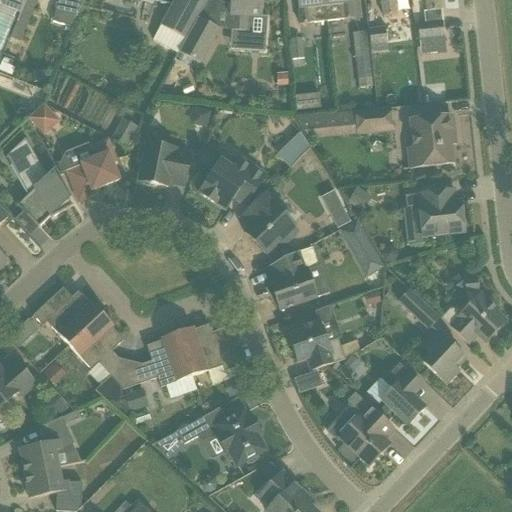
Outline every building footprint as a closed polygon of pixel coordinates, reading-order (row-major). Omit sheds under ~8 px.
[(0,0),(0,6),(2,7),(20,14),(26,0),(0,0)] [(35,0),(39,1),(39,0),(58,0),(56,12),(77,17),(83,0),(35,0)] [(178,55),(197,20),(207,0),(175,0),(153,40),(178,55)] [(261,20),(262,0),(230,0),(229,18),(230,18),(229,32),(248,33),(249,19),(261,20)] [(296,0),(296,4),(298,26),(327,23),(323,0),(296,0)] [(323,0),(327,23),(353,20),(350,0),(323,0)] [(380,0),(381,2),(383,18),(397,16),(395,0),(398,0),(380,0)] [(417,26),(419,41),(444,38),(439,0),(425,0),(427,12),(423,13),(425,25),(417,26)] [(73,26),(77,17),(56,12),(54,22),(60,24),(73,26)] [(220,32),(197,20),(178,55),(181,56),(192,62),(201,67),(220,32)] [(388,53),(387,45),(411,43),(409,27),(369,31),(372,55),(388,53)] [(359,89),(371,88),(365,33),(353,34),(359,89)] [(292,69),(304,68),(301,40),(289,41),(292,69)] [(188,69),(192,62),(181,56),(177,63),(188,69)] [(288,87),(287,75),(276,76),(277,88),(288,87)] [(429,103),(445,100),(442,86),(427,88),(429,103)] [(319,95),(294,97),(296,113),(320,110),(319,95)] [(28,121),(35,130),(52,115),(44,107),(28,121)] [(194,109),(190,126),(207,130),(211,114),(194,109)] [(358,135),(392,132),(389,112),(356,116),(358,135)] [(454,139),(451,118),(411,122),(416,170),(452,166),(449,139),(454,139)] [(135,133),(121,125),(111,142),(126,150),(135,133)] [(300,136),(287,149),(297,159),(308,148),(300,136)] [(38,229),(50,218),(52,220),(66,212),(65,210),(64,211),(62,207),(69,200),(53,173),(47,179),(25,140),(6,158),(28,197),(17,207),(38,229)] [(66,174),(71,186),(82,181),(89,200),(101,195),(99,190),(119,182),(113,166),(117,165),(108,142),(88,150),(92,161),(80,165),(81,168),(66,174)] [(142,163),(138,183),(168,189),(168,185),(183,188),(190,155),(175,152),(175,151),(146,145),(146,147),(141,146),(138,163),(142,163)] [(245,208),(266,177),(240,159),(233,170),(217,160),(205,178),(208,180),(199,195),(225,213),(233,201),(245,208)] [(348,205),(363,214),(372,200),(356,191),(348,205)] [(422,245),(422,239),(464,235),(462,211),(456,212),(454,191),(417,195),(419,208),(418,209),(418,210),(403,211),(406,247),(422,245)] [(250,229),(244,235),(265,256),(277,244),(282,249),(297,234),(293,229),(294,228),(274,207),(278,203),(267,192),(240,219),(250,229)] [(334,193),(321,199),(337,231),(350,224),(334,193)] [(378,261),(356,223),(339,233),(361,271),(378,261)] [(320,268),(306,272),(305,272),(298,254),(270,268),(275,283),(270,285),(279,313),(329,296),(320,268)] [(378,293),(368,296),(370,306),(380,304),(378,293)] [(47,325),(68,348),(101,318),(78,294),(55,315),(46,305),(33,318),(43,328),(47,325)] [(486,345),(506,324),(493,312),(493,307),(479,296),(467,310),(463,314),(458,310),(449,311),(440,320),(468,346),(477,337),(486,345)] [(438,321),(419,303),(409,314),(428,332),(438,321)] [(312,373),(345,362),(344,360),(359,351),(356,343),(340,349),(338,341),(341,339),(330,308),(315,313),(319,324),(303,329),(304,332),(288,338),(297,364),(307,361),(312,373)] [(98,365),(110,378),(95,393),(117,414),(126,379),(114,376),(118,361),(112,353),(123,342),(101,318),(68,348),(91,372),(98,365)] [(222,374),(237,368),(232,352),(219,356),(209,326),(178,337),(192,379),(206,374),(220,369),(222,374)] [(17,331),(9,339),(18,350),(27,342),(17,331)] [(422,365),(446,388),(459,374),(456,371),(465,361),(437,334),(422,349),(430,357),(422,365)] [(160,390),(188,380),(192,379),(178,337),(146,348),(151,363),(142,366),(138,382),(139,386),(157,380),(160,390)] [(337,373),(346,381),(360,366),(351,358),(337,373)] [(21,398),(35,386),(15,362),(1,373),(0,371),(0,409),(18,394),(21,398)] [(333,374),(340,367),(337,365),(331,371),(333,374)] [(380,402),(408,428),(425,409),(413,398),(422,387),(399,365),(389,376),(383,383),(391,390),(380,402)] [(62,379),(51,367),(43,375),(54,387),(62,379)] [(244,376),(227,382),(233,397),(249,391),(244,376)] [(129,414),(147,409),(141,390),(123,396),(125,401),(128,413),(129,414)] [(55,420),(66,411),(53,394),(41,404),(55,420)] [(384,441),(393,431),(354,394),(347,402),(347,411),(357,420),(339,440),(344,445),(358,458),(369,469),(390,447),(384,441)] [(244,411),(225,421),(213,428),(219,437),(216,439),(225,455),(227,453),(236,469),(266,453),(258,437),(261,435),(252,419),(249,421),(244,411)] [(24,476),(58,469),(84,464),(84,463),(80,463),(72,447),(74,446),(65,427),(62,419),(39,430),(46,446),(19,451),(24,476)] [(184,446),(197,439),(208,434),(200,421),(177,433),(184,446)] [(358,458),(344,445),(337,452),(351,465),(358,458)] [(24,476),(29,501),(56,495),(55,511),(78,511),(81,509),(82,485),(66,485),(60,481),(58,469),(24,476)] [(302,495),(281,474),(263,493),(275,504),(267,511),(313,511),(299,498),(302,495)] [(201,489),(204,494),(210,495),(215,492),(216,486),(213,481),(207,479),(202,483),(201,489)] [(145,511),(139,505),(133,511),(125,503),(116,511),(145,511)]
